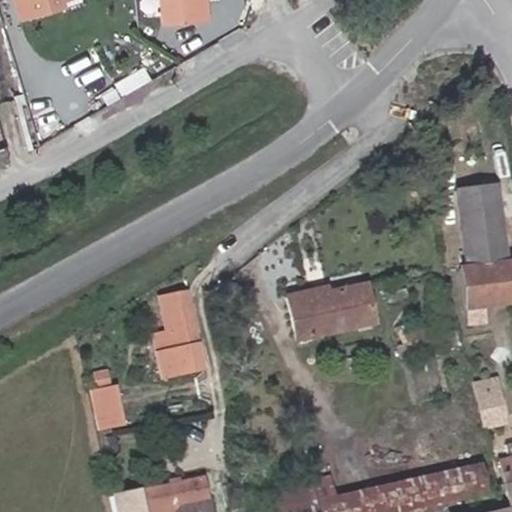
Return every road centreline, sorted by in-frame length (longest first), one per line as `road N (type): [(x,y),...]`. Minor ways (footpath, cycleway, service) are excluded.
road 1 (unclassified): [(460,0),(379,105),(222,203),(0,323)]
road 2 (unclassified): [(0,204),(326,0)]
road 3 (unknown): [(308,0),(351,123)]
